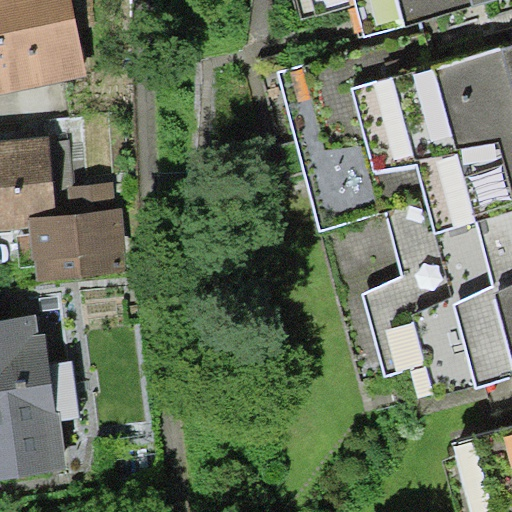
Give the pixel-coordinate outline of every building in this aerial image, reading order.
[(0,0),(0,92),(87,75),(77,28),(71,0),(0,0)] [(92,0),(71,0),(77,28),(95,24),(92,0)] [(298,0),(303,16),(357,1),(366,34),(489,0),(298,0)] [(429,365),(438,397),(511,376),(511,44),(431,67),(423,35),(278,74),(362,383),(429,365)] [(49,138),(0,142),(0,229),(32,226),(33,235),(36,266),(37,279),(128,270),(122,208),(116,209),(113,183),(54,188),(49,138)] [(36,266),(33,235),(18,237),(21,267),(36,266)] [(36,314),(0,319),(0,478),(68,470),(61,419),(60,411),(56,412),(49,364),(45,333),(39,334),(36,314)] [(72,361),(49,364),(56,412),(60,411),(61,419),(79,417),(72,361)] [(511,511),(511,427),(453,444),(471,511),(511,511)]
